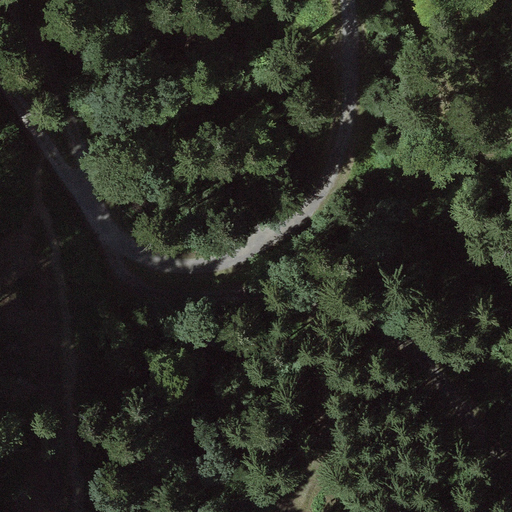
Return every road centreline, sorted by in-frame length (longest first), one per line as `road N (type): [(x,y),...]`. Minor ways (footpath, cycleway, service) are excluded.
road 1 (track): [(205,268),(233,300),(342,316),(408,347),(475,428),(511,458)]
road 2 (track): [(205,268),(268,249),(323,202),(357,126),(345,0)]
road 3 (track): [(0,80),(134,251),(205,268)]
